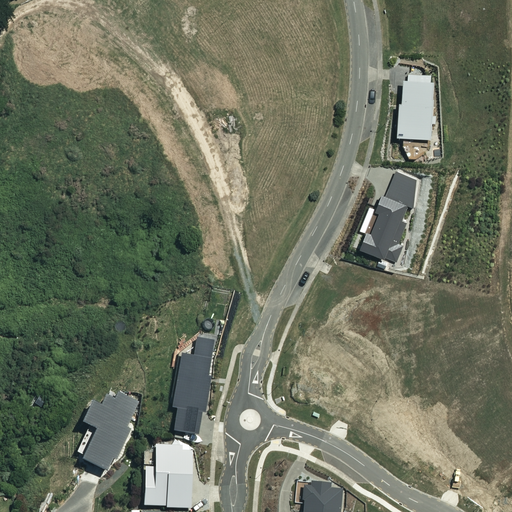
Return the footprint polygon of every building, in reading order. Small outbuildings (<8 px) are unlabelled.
[(401,103),(398,136),(432,138),(436,82),(431,81),(432,76),(409,74),(409,80),(405,80),(404,103),(401,103)] [(174,431),(197,435),(201,415),(205,415),(211,378),(207,377),(213,343),(197,340),(194,358),(181,356),(172,409),(177,410),(174,431)] [(94,431),(80,461),(106,473),(112,459),(116,461),(131,429),(127,427),(138,403),(118,394),(114,401),(104,397),(100,407),(91,403),(80,425),(94,431)] [(189,446),(151,445),(151,467),(140,467),(140,505),(162,505),(162,507),(189,507),(189,446)] [(328,484),(312,482),(304,486),(300,511),(337,511),(340,490),(328,488),(328,484)]
